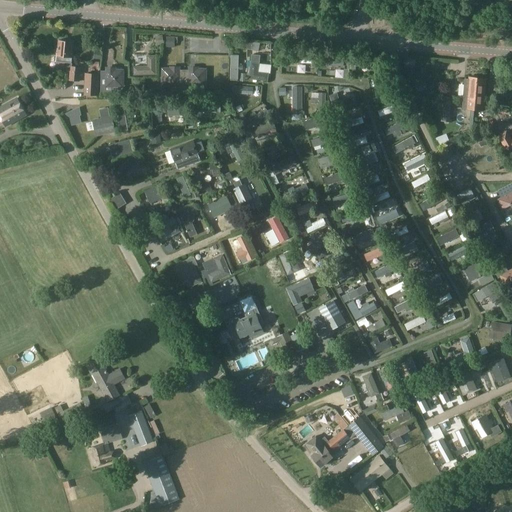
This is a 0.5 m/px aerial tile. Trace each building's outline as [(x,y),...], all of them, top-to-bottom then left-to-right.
[(162,35),(155,36),(155,39),(156,46),(163,45),(162,35)] [(71,63),(70,63),(72,42),(59,41),(56,61),(64,62),(63,71),(69,72),(69,81),(79,82),(80,68),(71,67),(71,63)] [(237,60),(237,54),(230,54),(230,79),(237,79),(237,68),(243,68),(243,60),(237,60)] [(292,54),(291,63),(312,64),(312,55),(292,54)] [(252,55),(249,75),(249,80),(267,82),(268,73),(258,72),(260,56),(252,55)] [(147,66),(133,67),(133,76),(156,75),(156,56),(146,56),(147,66)] [(342,57),(321,56),(320,65),(342,66),(342,57)] [(356,69),(356,65),(370,65),(371,57),(347,56),(346,64),(351,64),(350,69),(356,69)] [(188,78),(184,78),(184,91),(197,91),(197,87),(204,87),(204,69),(188,69),(188,78)] [(101,72),(101,93),(113,93),(113,88),(123,88),(123,70),(115,70),(105,70),(105,72),(101,72)] [(179,70),(162,70),(162,86),(172,86),(172,91),(184,91),(184,78),(179,78),(179,70)] [(98,74),(85,74),(84,95),(84,98),(97,99),(98,74)] [(465,77),(462,109),(474,110),(477,78),(468,77),(465,77)] [(381,78),(376,79),(380,92),(376,93),(378,98),(378,99),(387,96),(387,95),(385,90),(381,78)] [(477,78),(474,110),(482,111),(485,79),(477,78)] [(414,87),(416,93),(423,91),(420,85),(414,87)] [(233,86),(232,94),(253,95),(253,87),(233,86)] [(289,91),(289,97),(292,97),(292,112),(302,112),(302,87),(292,87),(292,91),(289,91)] [(311,98),(311,104),(318,104),(318,112),(325,112),(325,94),(319,94),(319,99),(311,98)] [(336,94),(329,96),(334,111),(353,104),(351,97),(339,101),(336,94)] [(124,97),(114,98),(119,131),(127,129),(123,105),(125,105),(124,97)] [(440,121),(451,122),(452,109),(453,109),(453,107),(454,107),(455,104),(452,104),(453,98),(442,97),(440,121)] [(0,107),(0,116),(5,126),(26,115),(17,98),(0,107)] [(200,103),(200,112),(220,113),(220,103),(216,103),(216,100),(207,100),(207,103),(200,103)] [(167,102),(168,116),(184,116),(184,102),(167,102)] [(377,111),(379,117),(396,110),(394,104),(377,111)] [(100,110),(101,119),(92,121),(96,136),(114,131),(111,116),(109,111),(108,111),(107,108),(100,110)] [(254,112),(248,118),(255,126),(269,112),(264,108),(257,115),(254,112)] [(378,118),(380,124),(396,118),(393,112),(378,118)] [(347,120),(344,121),(347,128),(363,122),(361,115),(352,119),(351,116),(346,118),(347,120)] [(71,126),(79,124),(81,124),(79,116),(70,118),(71,126)] [(304,122),(307,131),(326,125),(324,116),(304,122)] [(272,121),(254,130),(258,138),(267,134),(270,140),(278,136),(276,130),(272,121)] [(402,123),(384,130),(387,136),(404,129),(402,123)] [(350,127),(351,133),(363,131),(362,125),(350,127)] [(506,131),(497,136),(507,154),(511,151),(511,139),(511,140),(506,131)] [(159,134),(150,135),(151,145),(161,144),(159,134)] [(332,142),(330,134),(311,140),(313,148),(332,142)] [(446,134),(435,139),(437,147),(449,142),(446,134)] [(231,140),(228,141),(230,146),(234,153),(230,155),(232,158),(235,157),(237,161),(244,158),(241,152),(242,151),(240,147),(245,145),(240,136),(236,138),(231,140)] [(350,141),(352,148),(367,143),(365,136),(350,141)] [(411,138),(393,148),(396,154),(408,147),(409,149),(414,147),(412,145),(415,144),(411,138)] [(109,145),(112,158),(133,152),(129,139),(109,145)] [(280,141),(264,149),(268,156),(271,155),(273,157),(276,155),(275,153),(284,148),(280,141)] [(193,142),(170,150),(170,151),(175,162),(175,163),(178,170),(200,161),(198,155),(197,152),(202,151),(203,149),(201,143),(199,143),(194,145),(193,142)] [(42,156),(53,153),(52,148),(40,151),(42,156)] [(375,161),(373,154),(353,161),(356,168),(375,161)] [(320,167),(340,162),(338,155),(318,160),(320,167)] [(132,156),(118,170),(119,171),(118,172),(123,177),(139,162),(134,157),(133,157),(132,156)] [(168,171),(173,169),(169,158),(164,160),(168,171)] [(292,159),(272,168),(275,174),(295,165),(292,159)] [(92,162),(86,165),(90,172),(95,169),(92,162)] [(404,172),(406,177),(422,169),(419,164),(404,172)] [(219,165),(210,166),(210,175),(213,175),(220,174),(219,165)] [(273,173),(268,175),(273,186),(279,183),(275,175),(274,175),(273,173)] [(344,173),(325,179),(327,185),(337,182),(338,185),(342,183),(341,181),(346,179),(344,173)] [(361,180),(363,186),(379,180),(376,174),(361,180)] [(183,176),(176,179),(183,198),(190,195),(183,176)] [(239,180),(233,183),(236,189),(234,190),(242,208),(247,205),(252,203),(244,185),(242,186),(239,180)] [(365,194),(379,188),(377,182),(362,188),(365,194)] [(427,182),(411,189),(414,195),(429,188),(427,182)] [(287,188),(288,191),(285,192),(289,199),(309,190),(305,183),(294,188),(293,185),(287,188)] [(509,195),(501,199),(499,200),(503,208),(510,205),(511,207),(511,183),(505,187),(509,195)] [(209,184),(201,188),(205,196),(213,192),(209,184)] [(158,186),(144,192),(149,203),(162,197),(158,186)] [(474,198),(469,189),(457,196),(466,213),(472,210),(468,201),(474,198)] [(387,191),(370,198),(373,204),(390,197),(387,191)] [(337,202),(347,199),(348,201),(354,199),(353,198),(354,198),(352,192),(336,196),(337,202)] [(116,209),(126,203),(119,193),(110,199),(116,209)] [(225,196),(207,205),(214,217),(232,208),(225,196)] [(371,205),(373,211),(390,205),(388,199),(371,205)] [(314,201),(295,208),(298,216),(317,208),(314,201)] [(193,205),(178,212),(179,213),(190,237),(196,234),(191,222),(193,222),(194,219),(194,218),(193,218),(192,216),(197,214),(194,207),(194,206),(193,205)] [(369,208),(342,215),(344,223),(358,219),(358,221),(365,220),(364,217),(371,216),(369,208)] [(396,210),(377,217),(379,224),(398,216),(396,210)] [(446,211),(430,219),(433,224),(442,220),(443,222),(449,219),(448,217),(446,211)] [(273,230),(265,234),(272,246),(279,242),(280,243),(289,238),(277,216),(268,221),(273,230)] [(174,217),(156,227),(159,233),(157,234),(161,242),(182,231),(174,217)] [(307,225),(304,226),(307,233),(326,224),(323,217),(311,223),(310,220),(305,222),(307,225)] [(492,228),(489,222),(476,229),(484,245),(491,242),(485,232),(492,228)] [(406,228),(390,234),(392,239),(408,233),(406,228)] [(372,229),(353,237),(356,244),(367,239),(369,242),(375,239),(374,236),(375,236),(372,229)] [(183,233),(180,234),(182,239),(184,243),(185,246),(189,245),(187,242),(186,240),(183,233)] [(242,249),(237,251),(240,258),(245,256),(247,260),(254,257),(244,234),(237,238),(242,249)] [(327,236),(307,246),(311,254),(331,244),(327,236)] [(404,242),(395,247),(400,257),(417,248),(414,242),(406,246),(404,242)] [(385,256),(384,253),(385,253),(382,246),(363,254),(366,261),(378,255),(380,259),(385,256)] [(343,249),(331,255),(327,257),(331,264),(347,257),(343,249)] [(291,251),(279,256),(287,275),(299,270),(291,251)] [(223,255),(203,263),(211,282),(231,274),(223,255)] [(449,268),(469,260),(467,255),(447,264),(449,268)] [(179,273),(177,274),(181,282),(189,278),(192,286),(201,281),(194,266),(197,265),(193,257),(183,262),(186,270),(179,273)] [(486,272),(480,260),(466,267),(469,273),(466,274),(469,281),(486,272)] [(378,277),(396,268),(393,262),(375,271),(378,277)] [(511,270),(508,272),(504,265),(493,271),(498,279),(501,277),(505,285),(511,280),(511,270)] [(340,282),(356,275),(354,269),(343,274),(342,272),(339,273),(340,276),(337,277),(340,282)] [(490,273),(484,277),(488,283),(494,280),(490,273)] [(297,292),(301,291),(312,286),(309,278),(286,288),(293,305),(301,302),(297,292)] [(405,286),(407,285),(405,280),(385,290),(388,295),(399,289),(401,292),(407,289),(405,286)] [(491,284),(473,295),(477,302),(488,296),(492,303),(499,299),(491,284)] [(347,294),(342,297),(345,303),(350,300),(367,292),(364,285),(354,291),(353,288),(348,291),(349,293),(347,294)] [(169,294),(165,299),(170,303),(174,298),(169,294)] [(407,307),(413,304),(410,298),(394,307),(397,312),(403,309),(405,313),(409,311),(407,307)] [(230,320),(229,322),(232,327),(234,328),(236,327),(240,337),(241,336),(243,337),(246,336),(247,334),(248,333),(253,331),(254,335),(262,332),(259,324),(262,323),(258,313),(256,313),(254,310),(255,307),(252,300),(249,299),(242,302),(241,305),(244,312),(247,313),(249,317),(246,318),(239,321),(238,318),(236,317),(230,320)] [(511,310),(506,299),(500,302),(509,320),(511,318),(511,310)] [(333,301),(319,309),(331,330),(345,322),(333,301)] [(359,311),(352,315),(355,320),(376,309),(373,302),(369,305),(367,302),(361,306),(363,308),(363,309),(359,310),(359,311)] [(420,305),(415,307),(419,316),(425,313),(420,305)] [(452,314),(441,318),(443,323),(454,319),(452,314)] [(425,325),(424,322),(425,321),(422,315),(404,324),(407,330),(420,324),(422,326),(425,325)] [(382,320),(366,327),(369,334),(385,327),(382,320)] [(443,331),(454,326),(452,320),(440,325),(443,331)] [(491,324),(490,332),(494,337),(509,340),(511,327),(491,324)] [(296,351),(288,334),(287,333),(270,340),(272,344),(279,341),(286,356),(296,351)] [(376,336),(369,339),(375,354),(392,348),(388,340),(379,344),(376,336)] [(463,352),(455,355),(458,364),(475,358),(468,339),(460,342),(463,352)] [(111,342),(104,347),(107,352),(113,347),(114,346),(111,342)] [(429,352),(421,355),(430,377),(438,374),(429,352)] [(496,381),(510,376),(504,358),(490,363),(496,381)] [(99,360),(86,366),(91,376),(93,375),(107,402),(119,395),(113,384),(124,378),(119,370),(108,376),(99,360)] [(409,360),(400,364),(406,379),(415,376),(409,360)] [(387,366),(380,369),(389,390),(395,388),(387,366)] [(463,395),(476,389),(468,370),(455,376),(463,395)] [(370,374),(362,377),(370,397),(377,394),(370,374)] [(403,391),(418,386),(416,380),(401,385),(403,391)] [(439,380),(432,384),(443,405),(450,401),(439,380)] [(419,389),(412,392),(423,414),(429,410),(419,389)] [(451,396),(456,407),(463,404),(457,393),(451,396)] [(341,395),(342,404),(350,402),(348,394),(341,395)] [(117,399),(103,406),(107,413),(114,409),(120,406),(117,399)] [(511,401),(503,405),(506,412),(508,411),(511,418),(511,401)] [(60,405),(55,408),(60,420),(63,418),(82,409),(85,408),(82,402),(79,403),(63,411),(60,405)] [(149,404),(144,407),(148,414),(150,419),(156,416),(150,404),(149,404)] [(386,404),(379,407),(382,414),(381,414),(384,420),(396,416),(399,423),(411,418),(408,411),(404,413),(401,406),(389,411),(386,404)] [(46,427),(58,422),(51,407),(39,413),(46,427)] [(141,411),(129,416),(140,447),(153,442),(141,411)] [(310,415),(304,418),(307,424),(313,421),(310,415)] [(37,416),(30,418),(33,433),(41,431),(37,416)] [(348,426),(355,435),(372,456),(378,450),(384,446),(360,416),(359,417),(349,425),(348,426)] [(488,421),(487,418),(483,421),(481,418),(471,423),(475,430),(476,429),(481,438),(489,433),(491,437),(501,432),(497,426),(492,428),(491,425),(492,424),(490,420),(488,421)] [(397,446),(404,442),(400,435),(409,430),(406,424),(390,433),(397,446)] [(104,444),(88,448),(94,467),(106,463),(105,462),(115,459),(112,451),(110,452),(107,443),(122,439),(118,426),(100,431),(104,444)] [(348,426),(343,430),(349,438),(350,439),(355,435),(348,426)] [(343,429),(335,435),(342,444),(349,438),(343,430),(343,429)] [(462,429),(455,432),(465,453),(465,454),(472,450),(462,429)] [(315,436),(306,444),(314,453),(311,456),(320,467),(337,453),(341,450),(339,446),(342,444),(335,435),(327,441),(324,438),(320,441),(315,436)] [(441,440),(435,443),(445,463),(452,459),(441,440)] [(385,459),(392,453),(386,446),(379,451),(385,459)] [(403,457),(409,467),(424,459),(418,449),(403,457)] [(162,456),(143,463),(160,506),(179,499),(162,456)] [(375,480),(389,469),(379,456),(364,468),(375,480)] [(375,480),(364,468),(350,479),(360,492),(375,480)]
